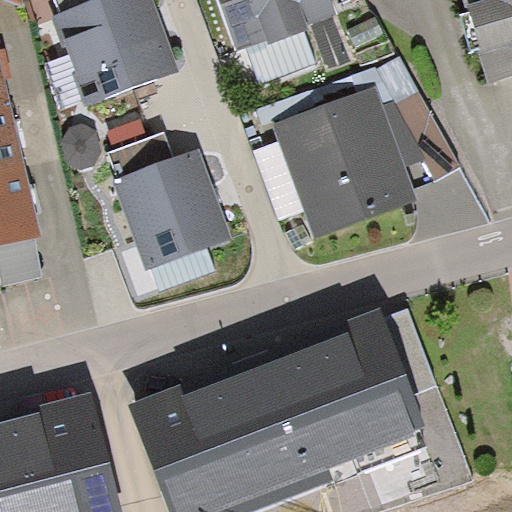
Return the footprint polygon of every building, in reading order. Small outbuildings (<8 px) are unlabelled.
[(149,0),(106,0),(51,23),(91,119),(183,81),(149,0)] [(324,0),(221,0),(238,51),(331,20),(324,0)] [(511,0),(464,0),(490,90),(511,83),(511,0)] [(0,255),(49,242),(0,57),(0,255)] [(373,83),(283,120),(328,229),(418,192),(373,83)] [(199,151),(105,189),(143,285),(238,247),(199,151)] [(181,397),(140,412),(178,511),(242,511),(337,476),(334,468),(422,434),(376,316),(355,325),(360,337),(184,404),(181,397)] [(0,511),(119,511),(91,403),(44,415),(45,421),(0,432),(0,511)]
